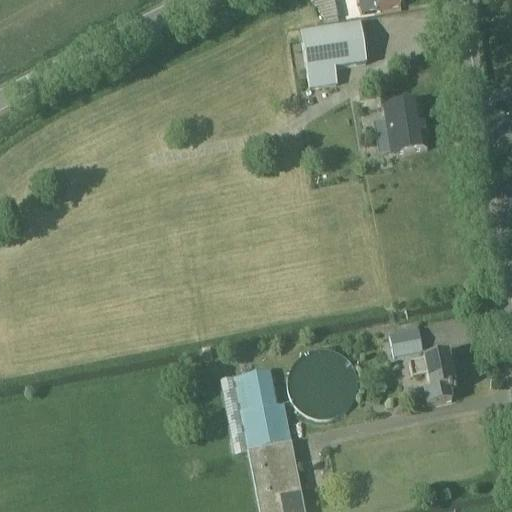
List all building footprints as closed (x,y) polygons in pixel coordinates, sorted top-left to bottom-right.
[(339,22),(334,0),(310,0),(324,22),(339,22)] [(374,0),(377,13),(402,9),(400,0),(374,0)] [(359,27),(300,36),(309,91),(336,87),(334,71),(366,66),(359,27)] [(418,105),(383,110),(389,157),(425,151),(418,105)] [(394,361),(423,355),(419,333),(390,339),(394,361)] [(413,380),(427,377),(431,393),(425,394),(428,409),(452,404),(450,393),(452,393),(452,389),(455,388),(448,355),(424,360),(425,363),(410,366),(413,380)] [(308,393),(305,415),(349,420),(356,362),(338,360),(335,383),(320,381),(319,395),(308,393)] [(275,410),(268,374),(232,381),(219,384),(234,459),(247,456),(257,511),(303,511),(291,449),(290,446),(282,408),(275,410)]
